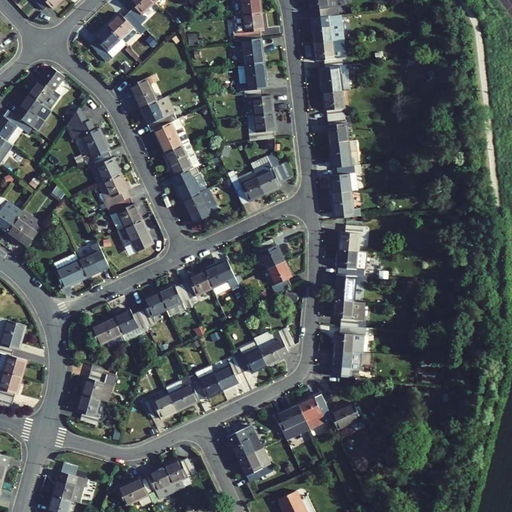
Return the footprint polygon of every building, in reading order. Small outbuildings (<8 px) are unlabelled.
[(48,5),(52,9),(61,0),(33,0),(43,10),(48,5)] [(128,12),(140,24),(146,19),(141,14),(154,2),(151,0),(128,0),(134,7),(128,12)] [(240,0),(242,15),(261,13),(259,0),(240,0)] [(308,0),(311,18),(339,15),(338,7),(337,7),(335,0),(308,0)] [(123,17),(120,13),(107,26),(125,44),(137,32),(140,35),(145,29),(140,24),(128,12),(123,17)] [(233,32),(234,41),(242,40),(260,38),(260,31),(263,30),(261,13),(242,15),(234,16),(236,31),(233,32)] [(312,26),(314,43),(332,41),(343,39),(340,14),(339,15),(311,18),(312,26)] [(112,57),(125,45),(125,44),(107,26),(94,38),(95,39),(89,44),(106,62),(111,56),(112,57)] [(186,34),(188,46),(197,44),(195,33),(186,34)] [(147,40),(153,46),(157,42),(151,36),(147,40)] [(260,38),(242,40),(245,65),(263,63),(260,38)] [(346,57),(343,39),(332,41),(314,43),(316,61),(324,60),(324,67),(342,65),(341,58),(346,57)] [(127,47),(125,49),(136,60),(138,58),(127,47)] [(261,89),(266,88),(263,63),(245,65),(247,83),(237,84),(238,92),(244,91),(261,89)] [(321,68),(324,93),(342,91),(340,74),(347,73),(350,72),(349,64),(342,65),(324,67),(321,68)] [(247,83),(245,65),(237,66),(235,80),(235,84),(237,84),(247,83)] [(51,67),(45,75),(59,84),(64,76),(51,67)] [(342,91),(349,90),(347,73),(340,74),(342,91)] [(129,86),(140,109),(157,101),(150,85),(159,80),(156,74),(129,86)] [(50,109),(60,95),(54,90),(59,84),(45,75),(41,81),(39,80),(29,94),(50,109)] [(247,116),(273,113),(271,95),(262,96),(261,89),(244,91),(247,116)] [(344,116),(343,108),(344,108),(342,91),(324,93),(327,118),(344,116)] [(29,94),(14,114),(32,127),(39,118),(45,121),(52,111),(50,109),(29,94)] [(177,119),(166,96),(157,101),(140,109),(151,132),(154,130),(177,119)] [(82,157),(85,163),(86,162),(109,152),(110,151),(99,128),(95,130),(91,120),(86,122),(79,107),(66,125),(73,140),(81,136),(90,153),(82,157)] [(23,130),(28,133),(32,127),(14,114),(8,110),(3,116),(1,115),(0,116),(0,135),(6,140),(17,126),(23,130)] [(273,113),(247,116),(249,141),(274,138),(274,131),(275,131),(273,113)] [(181,127),(187,124),(184,116),(177,119),(181,127)] [(348,141),(344,116),(327,118),(328,125),(327,125),(330,143),(348,141)] [(165,153),(189,142),(184,131),(176,135),(174,130),(181,127),(177,119),(154,130),(165,153)] [(12,144),(23,130),(17,126),(6,140),(12,144)] [(0,164),(13,145),(12,144),(6,140),(0,135),(0,164)] [(354,165),(358,164),(355,140),(348,141),(350,158),(353,158),(354,165)] [(354,165),(353,158),(350,158),(348,141),(330,143),(332,160),(336,160),(336,167),(354,165)] [(199,165),(189,142),(165,153),(172,169),(169,171),(172,177),(180,174),(195,166),(199,165)] [(221,155),(228,157),(231,148),(224,146),(221,155)] [(91,168),(99,184),(121,174),(113,158),(112,158),(109,152),(86,162),(89,169),(91,168)] [(279,183),(286,179),(279,166),(275,156),(274,154),(267,157),(269,163),(253,170),(254,171),(257,177),(264,194),(280,186),(279,183)] [(266,156),(250,164),(253,170),(269,163),(267,157),(266,156)] [(225,161),(229,169),(233,167),(229,159),(225,161)] [(286,179),(292,176),(286,163),(279,166),(286,179)] [(330,176),(332,193),(350,191),(348,174),(355,173),(355,171),(354,165),(336,167),(337,175),(330,176)] [(180,174),(183,180),(175,184),(183,200),(200,192),(193,176),(199,173),(195,166),(180,174)] [(254,171),(237,178),(240,185),(257,177),(254,171)] [(358,190),(356,173),(355,173),(348,174),(350,191),(358,190)] [(4,177),(6,182),(12,180),(10,174),(4,177)] [(102,193),(109,207),(130,197),(127,191),(128,190),(125,182),(121,174),(99,184),(102,193)] [(257,177),(240,185),(237,178),(236,175),(229,178),(242,204),(264,194),(257,177)] [(34,178),(30,184),(35,188),(39,182),(34,178)] [(50,195),(60,201),(65,194),(57,186),(50,195)] [(215,205),(207,189),(200,192),(208,208),(215,205)] [(332,193),(336,218),(356,216),(360,211),(360,208),(352,209),(350,191),(332,193)] [(218,212),(215,205),(208,208),(200,192),(183,200),(190,216),(192,216),(195,222),(218,212)] [(102,193),(99,194),(106,209),(107,208),(109,207),(102,193)] [(0,227),(7,233),(22,211),(2,196),(0,198),(0,227)] [(135,203),(133,204),(130,197),(109,207),(107,208),(118,231),(142,220),(135,203)] [(38,220),(23,210),(22,211),(7,233),(14,238),(21,243),(28,247),(43,225),(37,221),(38,220)] [(135,251),(152,243),(148,236),(150,236),(142,220),(118,231),(125,247),(132,244),(135,251)] [(339,250),(357,251),(359,234),(362,234),(363,226),(345,225),(344,232),(341,232),(339,250)] [(14,238),(12,241),(19,246),(21,243),(14,238)] [(259,253),(267,269),(284,261),(273,238),(257,246),(260,253),(259,253)] [(91,246),(94,253),(78,260),(86,277),(109,267),(98,243),(91,246)] [(338,267),(337,275),(363,277),(363,274),(364,269),(366,269),(367,252),(357,251),(339,250),(338,267)] [(78,260),(75,254),(52,265),(55,271),(78,260)] [(231,290),(239,286),(237,283),(235,277),(227,260),(225,256),(224,257),(226,261),(204,271),(212,288),(227,281),(230,288),(231,290)] [(55,271),(63,288),(86,277),(78,260),(55,271)] [(287,279),(291,277),(284,261),(267,269),(274,285),(271,286),(275,293),(290,286),(287,279)] [(182,283),(192,306),(199,302),(196,296),(212,288),(204,271),(188,278),(189,280),(182,283)] [(337,275),(336,282),(334,300),(353,301),(355,284),(362,284),(363,277),(337,275)] [(227,281),(212,288),(215,295),(230,288),(227,281)] [(166,310),(170,316),(192,306),(182,283),(175,286),(175,285),(158,292),(166,310)] [(139,311),(146,327),(153,323),(150,317),(166,310),(158,292),(142,300),(146,308),(139,311)] [(235,313),(241,316),(247,304),(244,296),(235,313)] [(365,320),(362,319),(364,302),(353,301),(334,300),(333,317),(340,318),(340,326),(365,328),(365,320)] [(247,314),(251,317),(255,309),(251,307),(247,314)] [(138,327),(139,330),(146,327),(139,311),(132,314),(130,309),(114,317),(122,334),(138,327)] [(226,318),(228,323),(237,319),(235,314),(226,318)] [(0,344),(14,348),(19,350),(26,325),(0,318),(0,317),(0,344)] [(109,348),(125,340),(122,334),(114,317),(91,327),(99,345),(106,341),(109,348)] [(360,353),(362,353),(364,335),(365,335),(365,328),(340,326),(339,333),(335,333),(334,350),(356,352),(360,353)] [(122,334),(125,340),(148,330),(146,327),(139,330),(138,327),(122,334)] [(198,336),(205,333),(202,327),(195,330),(198,336)] [(286,348),(295,345),(287,328),(279,332),(286,348)] [(213,341),(221,337),(219,331),(210,335),(213,341)] [(266,365),(282,357),(281,354),(288,351),(286,348),(279,332),(272,335),(270,331),(254,338),(255,342),(266,365)] [(191,343),(194,349),(199,346),(197,341),(191,343)] [(241,353),(235,357),(242,372),(249,369),(250,372),(266,365),(255,342),(239,349),(241,353)] [(0,352),(1,353),(0,356),(0,370),(21,377),(26,360),(12,356),(14,348),(0,344),(0,352)] [(357,370),(358,370),(360,353),(356,352),(334,350),(332,376),(357,378),(357,370)] [(154,361),(157,366),(164,360),(161,356),(154,361)] [(228,360),(230,365),(214,372),(222,390),(238,382),(235,375),(242,372),(235,357),(228,360)] [(138,365),(142,369),(148,364),(144,360),(138,365)] [(105,368),(92,364),(90,370),(103,374),(104,371),(105,368)] [(189,377),(199,400),(222,390),(214,372),(211,365),(195,373),(195,374),(189,377)] [(21,377),(0,370),(0,397),(13,401),(15,394),(17,394),(21,377)] [(87,377),(82,394),(100,399),(108,402),(116,374),(104,371),(103,374),(90,370),(88,377),(87,377)] [(169,394),(176,411),(199,400),(189,377),(188,376),(181,379),(181,380),(184,387),(169,394)] [(165,388),(169,394),(184,387),(181,380),(165,388)] [(297,404),(309,429),(325,421),(326,422),(328,421),(332,419),(330,413),(320,393),(314,396),(297,404)] [(96,425),(98,418),(95,416),(100,399),(82,394),(77,411),(82,413),(80,420),(96,425)] [(176,411),(169,394),(153,402),(151,399),(144,402),(152,418),(159,415),(160,419),(176,411)] [(0,397),(0,406),(11,409),(13,401),(0,397)] [(362,420),(354,402),(330,413),(332,419),(341,438),(349,434),(346,427),(362,420)] [(279,423),(286,439),(309,429),(297,404),(275,415),(275,417),(279,423)] [(336,440),(341,438),(332,419),(328,421),(336,440)] [(234,450),(238,459),(255,451),(248,436),(255,433),(251,425),(228,436),(230,443),(232,446),(234,450)] [(255,451),(262,448),(255,433),(248,436),(255,451)] [(272,471),(262,448),(255,451),(238,459),(249,482),(265,475),(272,471)] [(180,461),(180,459),(164,467),(172,484),(174,489),(175,491),(185,487),(181,480),(188,477),(195,473),(187,458),(180,461)] [(78,466),(64,462),(61,472),(76,476),(78,466)] [(141,479),(149,495),(155,492),(159,499),(175,491),(174,489),(172,484),(164,467),(148,474),(148,476),(141,479)] [(57,478),(53,495),(71,501),(79,503),(83,487),(85,487),(88,479),(85,478),(77,476),(76,476),(61,472),(59,479),(57,478)] [(118,488),(126,505),(149,495),(141,479),(141,477),(118,488)] [(190,482),(188,477),(181,480),(184,485),(190,482)] [(284,511),(306,511),(298,495),(296,490),(278,499),(284,511)] [(205,494),(207,499),(214,497),(211,491),(205,494)] [(149,495),(152,502),(159,499),(155,492),(149,495)] [(314,511),(307,496),(303,498),(301,494),(298,495),(306,511),(314,511)] [(67,511),(71,501),(53,495),(47,511),(67,511)]
